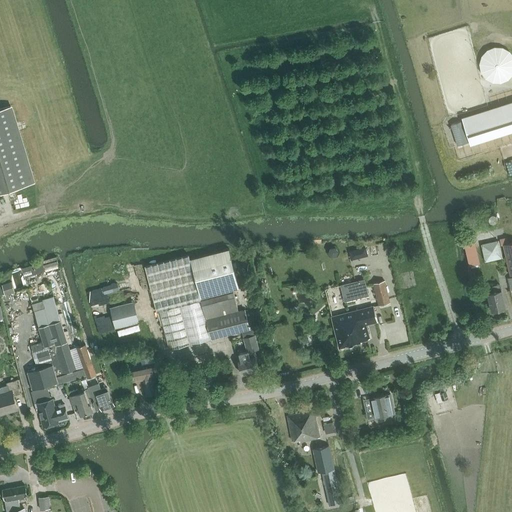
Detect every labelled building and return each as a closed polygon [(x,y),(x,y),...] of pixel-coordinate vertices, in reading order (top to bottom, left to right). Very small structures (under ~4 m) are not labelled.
[(482,56),(480,64),(481,72),(486,78),(493,82),(501,83),(508,80),(511,75),(511,54),(510,52),(503,48),(495,47),(488,50),(482,56)] [(0,192),(36,182),(13,105),(0,108),(0,192)] [(511,105),(464,121),(463,121),(469,138),(470,142),(511,128),(511,105)] [(463,121),(452,125),(457,142),(464,140),(469,138),(463,121)] [(498,218),(498,217),(497,216),(497,215),(496,214),(495,214),(495,213),(494,213),(493,213),(492,213),(491,214),(490,215),(489,216),(489,217),(489,218),(489,219),(490,220),(490,221),(491,221),(491,222),(492,222),(493,222),(494,222),(495,222),(496,221),(497,221),(497,220),(497,219),(498,218)] [(511,276),(511,275),(511,242),(509,243),(508,238),(500,239),(502,245),(503,245),(511,276)] [(483,261),(499,258),(496,240),(480,243),(483,261)] [(480,264),(476,247),(466,249),(470,266),(480,264)] [(145,266),(157,311),(160,310),(170,350),(243,331),(248,351),(240,353),(242,360),(239,361),(242,374),(260,369),(254,350),(259,349),(256,335),(258,335),(255,326),(250,327),(246,309),(239,311),(233,289),(239,288),(229,249),(190,259),(189,255),(145,266)] [(56,256),(43,261),(45,267),(58,263),(56,256)] [(43,261),(21,267),(23,275),(28,274),(28,276),(44,271),(44,269),(45,268),(45,267),(43,261)] [(365,279),(341,285),(345,301),(369,295),(365,279)] [(379,306),(390,302),(385,280),(374,284),(379,306)] [(15,291),(12,281),(2,284),(5,294),(15,291)] [(119,282),(105,286),(106,292),(121,288),(119,282)] [(506,308),(502,290),(502,291),(500,284),(493,286),(494,293),(488,294),(492,311),(506,308)] [(42,301),(32,304),(39,327),(40,326),(61,320),(54,297),(50,298),(46,299),(42,300),(42,301)] [(134,301),(110,307),(116,328),(139,322),(134,301)] [(361,341),(370,338),(367,325),(378,322),(374,306),(332,317),(340,348),(362,342),(361,341)] [(34,391),(32,391),(37,412),(39,411),(44,427),(60,422),(59,420),(69,417),(65,403),(56,405),(53,398),(51,399),(47,385),(58,382),(57,376),(84,368),(77,347),(70,349),(61,320),(40,326),(44,342),(31,345),(34,352),(33,352),(37,364),(38,368),(28,371),(34,391)] [(96,375),(90,357),(86,344),(77,347),(87,378),(97,375),(96,375)] [(340,363),(361,360),(360,353),(339,356),(340,363)] [(116,358),(115,355),(103,357),(105,364),(114,362),(116,358)] [(144,380),(147,395),(158,392),(155,377),(160,376),(156,362),(133,368),(136,381),(144,380)] [(14,395),(20,393),(16,380),(7,383),(8,385),(1,387),(0,388),(0,414),(18,409),(14,395)] [(102,410),(115,405),(108,386),(101,388),(99,383),(88,387),(89,388),(92,396),(92,397),(97,396),(102,410)] [(78,389),(69,391),(73,404),(78,402),(82,415),(93,411),(91,403),(88,403),(85,391),(79,393),(78,389)] [(443,401),(449,399),(446,392),(440,393),(443,401)] [(368,418),(394,413),(391,393),(364,399),(368,418)] [(321,437),(315,409),(287,415),(293,441),(300,440),(300,442),(321,437)] [(415,419),(407,417),(405,426),(413,427),(415,419)] [(318,472),(334,469),(329,445),(314,448),(318,472)] [(341,499),(335,471),(322,473),(329,502),(341,499)] [(9,511),(26,511),(26,509),(21,509),(19,497),(28,495),(26,484),(3,488),(7,511),(8,511),(9,511)] [(39,497),(41,510),(50,509),(49,496),(39,497)]
